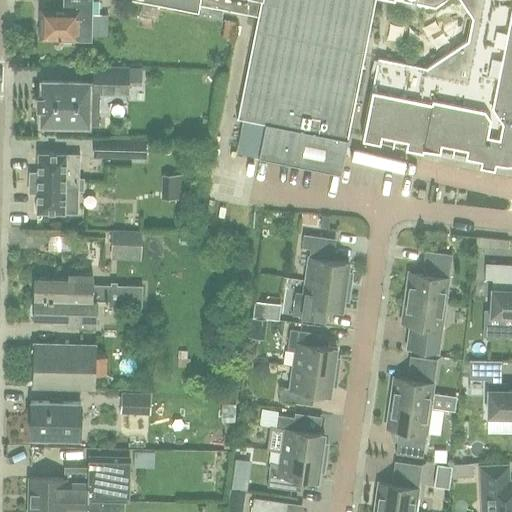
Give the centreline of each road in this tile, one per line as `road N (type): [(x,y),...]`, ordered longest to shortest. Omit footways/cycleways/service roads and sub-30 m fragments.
road 1 (residential): [(341,511),(382,208)]
road 2 (residential): [(382,208),(511,224)]
